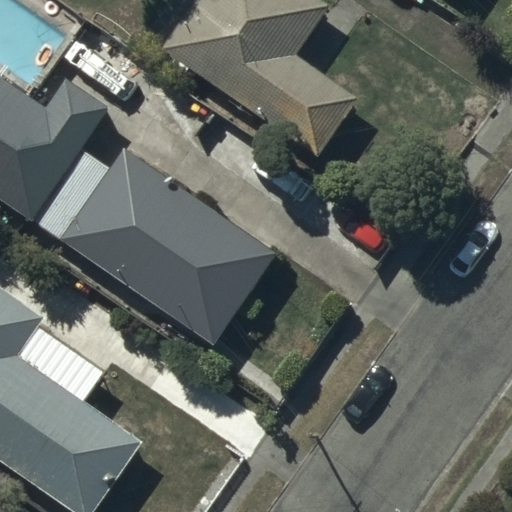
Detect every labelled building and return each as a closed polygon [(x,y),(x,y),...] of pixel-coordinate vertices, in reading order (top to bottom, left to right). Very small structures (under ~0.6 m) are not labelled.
[(196,0),(164,46),(319,155),(360,98),(322,71),(365,10),(351,0),(196,0)] [(140,63),(86,27),(68,55),(121,91),(140,63)] [(48,106),(0,73),(0,192),(36,217),(111,108),(67,78),(48,106)] [(278,255),(128,148),(64,237),(215,343),(278,255)] [(108,165),(87,151),(39,220),(60,234),(108,165)] [(47,315),(0,282),(0,460),(74,511),(93,511),(143,442),(19,355),(47,315)]
